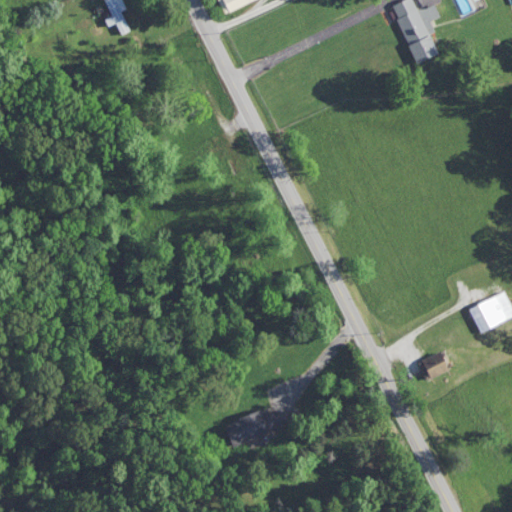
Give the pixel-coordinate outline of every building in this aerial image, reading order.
[(215,0),(220,11),(247,0),(215,0)] [(433,52),(422,22),(437,17),(431,3),(413,10),(408,0),(396,0),(388,3),(410,61),(433,52)] [(169,58),(184,91),(193,87),(178,54),(169,58)] [(465,306),(476,332),(511,316),(511,306),(504,289),(465,306)] [(421,364),(441,353),(451,371),(430,382),(421,364)] [(221,425),(270,409),(277,431),(228,446),(221,425)]
